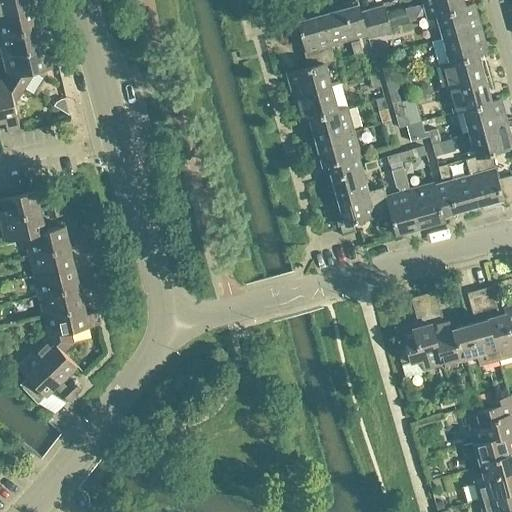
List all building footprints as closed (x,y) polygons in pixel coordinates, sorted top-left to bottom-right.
[(0,0),(0,14),(34,6),(32,0),(0,0)] [(464,6),(462,0),(423,0),(428,17),(437,14),(464,6)] [(480,27),(473,3),(464,6),(437,14),(444,37),(480,27)] [(354,36),(367,33),(361,13),(359,4),(322,15),(330,43),(331,43),(354,36)] [(412,5),(386,12),(388,19),(390,26),(416,19),(412,5)] [(0,35),(38,26),(34,6),(0,14),(0,35)] [(386,12),(384,6),(373,9),(380,34),(391,31),(390,26),(388,19),(386,12)] [(380,34),(373,9),(361,13),(367,33),(368,37),(369,37),(380,34)] [(48,15),(50,24),(58,22),(62,21),(60,12),(48,15)] [(330,43),(322,15),(298,21),(296,16),(288,19),(291,31),(300,28),(310,65),(310,66),(324,62),(324,63),(335,60),(331,43),(330,43)] [(58,22),(50,24),(52,32),(65,30),(62,21),(58,22)] [(43,47),(38,26),(0,35),(0,42),(3,56),(43,47)] [(480,27),(444,37),(432,41),(439,64),(441,63),(450,60),(451,61),(477,54),(487,52),(480,27)] [(363,52),(359,40),(351,42),(354,54),(363,52)] [(59,65),(56,53),(45,55),(43,47),(3,56),(8,77),(24,87),(34,71),(59,65)] [(391,66),(388,53),(379,56),(382,68),(391,66)] [(484,77),(477,54),(451,61),(450,60),(441,63),(448,87),(484,77)] [(366,63),(369,75),(378,73),(374,60),(366,63)] [(330,85),(324,63),(324,62),(310,66),(310,65),(288,72),(294,96),(330,86),(330,85)] [(381,85),(378,73),(369,75),(373,88),(381,85)] [(14,103),(24,87),(8,77),(0,79),(0,121),(5,120),(8,131),(20,128),(14,103)] [(491,101),(490,100),(484,77),(448,87),(455,112),(464,109),(464,108),(491,101)] [(340,83),(330,85),(330,86),(294,96),(301,120),(310,118),(310,117),(337,110),(337,109),(346,106),(340,83)] [(389,90),(392,103),(401,101),(397,88),(389,90)] [(384,96),(376,98),(379,110),(387,107),(384,96)] [(56,102),(54,105),(69,113),(66,97),(60,99),(56,102)] [(506,122),(500,98),(490,100),(491,101),(464,108),(464,109),(470,132),(506,122)] [(404,113),(401,101),(392,103),(396,116),(404,113)] [(353,131),(346,106),(337,109),(337,110),(310,117),(310,118),(317,141),(353,131)] [(379,110),(382,122),(391,120),(387,107),(379,110)] [(394,132),(391,120),(382,122),(386,135),(394,132)] [(511,146),(511,141),(506,122),(470,132),(477,155),(477,156),(491,152),(491,153),(511,146)] [(428,130),(432,143),(440,141),(437,128),(428,130)] [(360,155),(353,131),(317,141),(324,165),(329,163),(357,156),(360,155)] [(444,153),(440,141),(432,143),(435,155),(444,153)] [(412,149),(400,152),(402,161),(415,157),(412,149)] [(389,164),(402,161),(400,152),(387,156),(389,164)] [(511,201),(511,174),(498,179),(491,153),(491,152),(477,156),(477,155),(465,158),(470,175),(471,175),(479,203),(502,197),(504,204),(511,201)] [(361,167),(357,156),(329,163),(332,175),(339,199),(367,191),(361,167)] [(379,167),(377,159),(364,162),(367,171),(379,167)] [(450,176),(447,164),(438,166),(442,178),(450,176)] [(420,225),(410,190),(403,166),(391,169),(396,186),(399,187),(400,192),(387,196),(386,196),(391,211),(390,211),(396,232),(420,225)] [(479,203),(471,175),(470,175),(435,185),(443,213),(455,210),(479,203)] [(435,185),(434,183),(410,190),(420,225),(444,219),(443,213),(435,185)] [(391,211),(386,196),(387,196),(384,186),(367,191),(339,199),(331,201),(338,226),(341,225),(343,234),(355,230),(353,222),(390,211),(391,211)] [(41,211),(36,190),(0,198),(0,217),(1,220),(41,211)] [(46,200),(48,209),(60,206),(58,197),(46,200)] [(62,214),(60,206),(48,209),(50,217),(62,214)] [(45,229),(41,211),(1,220),(6,241),(25,236),(25,235),(46,230),(45,229)] [(70,246),(65,225),(45,229),(46,230),(25,235),(25,236),(30,255),(70,246)] [(80,234),(82,243),(94,240),(92,231),(80,234)] [(96,249),(94,240),(82,243),(84,252),(96,249)] [(74,265),(70,246),(30,255),(34,275),(74,265)] [(79,285),(74,265),(34,275),(39,295),(79,285)] [(89,273),(91,282),(103,279),(101,271),(89,273)] [(105,288),(103,279),(91,282),(93,291),(105,288)] [(84,305),(79,285),(39,295),(44,315),(84,305)] [(511,304),(504,307),(505,312),(499,314),(491,285),(479,288),(498,358),(511,353),(511,304)] [(498,358),(479,288),(467,292),(475,321),(469,322),(473,338),(457,342),(461,357),(477,353),(480,363),(498,358)] [(457,342),(473,338),(469,322),(453,327),(450,317),(443,319),(435,290),(423,293),(443,362),(461,357),(457,342)] [(443,362),(423,293),(411,297),(419,325),(413,327),(412,322),(395,327),(401,348),(406,346),(410,361),(421,358),(424,368),(443,362)] [(73,343),(70,331),(99,324),(96,311),(86,314),(84,305),(44,315),(49,336),(48,336),(63,352),(63,351),(73,343)] [(77,366),(63,351),(63,352),(48,336),(33,350),(61,380),(77,366)] [(61,380),(33,350),(17,365),(27,375),(19,383),(38,403),(55,387),(60,392),(67,386),(61,380)] [(73,380),(67,386),(75,395),(82,389),(73,380)] [(69,401),(75,395),(67,386),(60,392),(69,401)] [(464,391),(452,395),(454,404),(466,400),(464,391)] [(511,418),(511,419),(510,413),(511,412),(511,400),(510,394),(490,400),(491,406),(476,410),(479,420),(469,423),(475,442),(511,431),(511,418)] [(441,407),(454,404),(452,395),(439,398),(441,407)] [(459,431),(463,449),(472,447),(467,429),(459,431)] [(511,469),(511,457),(511,453),(511,452),(511,431),(475,442),(480,461),(495,456),(500,473),(511,469)] [(479,498),(511,489),(511,469),(500,473),(495,456),(480,461),(484,477),(474,479),(479,498)] [(511,511),(511,489),(479,498),(483,511),(511,511)]
